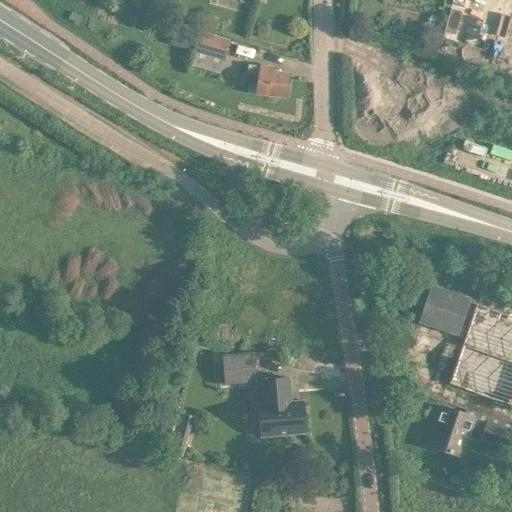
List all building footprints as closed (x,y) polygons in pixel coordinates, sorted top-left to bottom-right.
[(436,16),(428,15),(426,24),(434,26),(436,16)] [(174,23),(169,41),(192,48),(198,30),(174,23)] [(192,49),(223,58),(228,39),(198,30),(192,48),(192,49)] [(271,70),(272,66),(258,64),(246,63),(245,73),(257,74),(255,92),(285,96),(287,72),(271,70)] [(417,320),(457,334),(469,297),(430,283),(417,320)] [(254,380),(253,362),(251,354),(247,353),(220,350),(223,379),(230,379),(231,382),(254,380)] [(290,399),(287,375),(259,378),(261,402),(256,402),(259,435),(305,431),(302,398),(290,399)] [(426,443),(460,455),(471,425),(492,433),(490,439),(511,446),(511,445),(511,429),(474,415),(440,403),(426,443)] [(183,435),(170,431),(164,451),(178,455),(183,435)]
